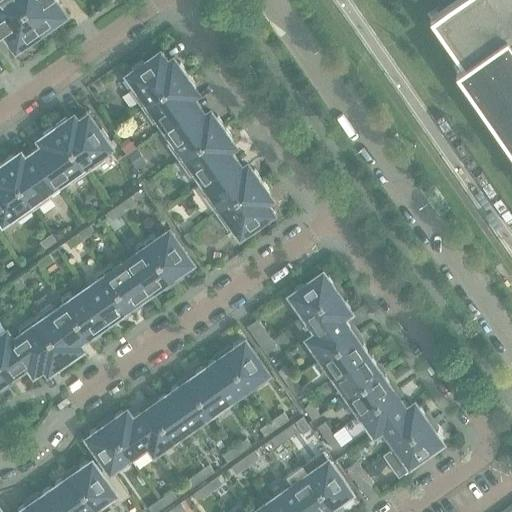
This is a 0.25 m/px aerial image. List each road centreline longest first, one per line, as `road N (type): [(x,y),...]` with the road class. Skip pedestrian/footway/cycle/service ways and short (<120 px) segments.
road 1 (residential): [(0,466),(46,441),(73,403),(338,217)]
road 2 (residential): [(511,346),(272,0)]
road 3 (residential): [(405,511),(481,459),(489,440),(338,217)]
road 4 (residential): [(338,217),(186,0)]
road 5 (residential): [(0,113),(163,0)]
